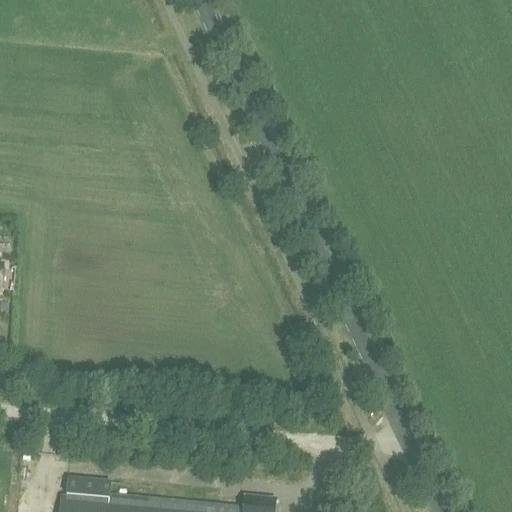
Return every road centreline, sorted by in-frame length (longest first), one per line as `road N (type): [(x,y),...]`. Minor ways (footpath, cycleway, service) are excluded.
road 1 (tertiary): [(405,435),(200,0)]
road 2 (unclassified): [(0,410),(354,445),(405,435)]
